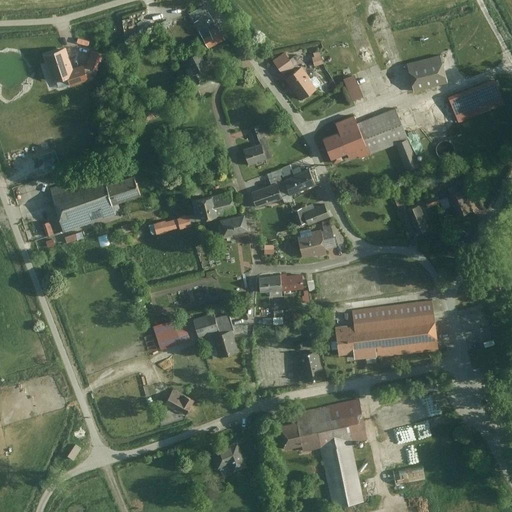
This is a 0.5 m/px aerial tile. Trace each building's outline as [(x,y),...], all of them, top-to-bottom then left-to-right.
[(191,14),(202,30),(216,21),(206,5),(191,14)] [(202,30),(200,32),(210,47),(226,37),(216,21),(202,30)] [(69,45),(45,52),(55,83),(71,78),(73,84),(90,78),(87,66),(76,69),(69,45)] [(212,70),(203,52),(183,61),(192,79),(212,70)] [(290,52),(276,60),(286,75),(299,67),(290,52)] [(445,55),(410,64),(417,91),(451,83),(445,55)] [(320,86),(307,65),(287,77),(301,99),(320,86)] [(380,67),(348,78),(356,100),(388,88),(380,67)] [(500,79),(454,96),(463,121),(509,104),(500,79)] [(410,140),(398,109),(361,123),(373,154),(399,144),(410,140)] [(341,132),(326,138),(334,158),(352,151),(354,158),(362,155),(363,158),(373,154),(361,123),(359,116),(338,124),(341,132)] [(399,144),(409,173),(421,168),(410,140),(399,144)] [(263,142),(245,149),(252,166),(269,160),(263,142)] [(312,168),(287,179),(295,196),(319,184),(312,168)] [(108,182),(114,202),(143,192),(137,173),(108,182)] [(108,182),(54,200),(64,233),(119,216),(114,202),(108,182)] [(278,183),(253,192),(258,208),(284,199),(278,183)] [(472,187),(451,195),(459,216),(480,208),(472,187)] [(221,193),(225,212),(240,208),(236,190),(221,193)] [(221,193),(203,197),(208,220),(226,216),(225,212),(221,193)] [(440,195),(426,200),(429,206),(442,201),(440,195)] [(330,204),(311,212),(313,220),(314,223),(335,215),(330,204)] [(423,204),(408,209),(417,233),(432,228),(423,204)] [(308,206),(297,210),(301,223),(313,220),(311,212),(308,206)] [(194,214),(182,216),(184,227),(196,224),(194,214)] [(244,214),(219,220),(223,236),(248,230),(244,214)] [(180,217),(160,222),(163,233),(182,228),(180,217)] [(53,221),(46,223),(50,234),(57,232),(53,221)] [(125,224),(128,232),(137,229),(134,221),(125,224)] [(337,236),(334,223),(325,225),(328,238),(337,236)] [(71,243),(87,236),(84,230),(68,237),(71,243)] [(98,236),(102,247),(111,244),(108,233),(98,236)] [(324,233),(301,238),(306,257),(328,252),(324,233)] [(52,248),(60,244),(56,237),(48,240),(52,248)] [(267,243),(267,253),(278,253),(278,243),(267,243)] [(289,274),(290,288),(309,286),(308,273),(289,274)] [(289,274),(263,277),(264,290),(290,288),(289,274)] [(353,311),(354,322),(437,314),(436,302),(353,311)] [(218,335),(236,329),(238,328),(233,312),(218,317),(216,312),(198,318),(203,335),(216,331),(218,335)] [(354,322),(340,324),(343,355),(440,345),(437,314),(354,322)] [(189,322),(179,326),(186,343),(195,339),(189,322)] [(170,328),(160,331),(166,348),(176,344),(170,328)] [(236,329),(218,335),(224,356),(243,351),(236,329)] [(323,349),(303,353),(308,382),(328,378),(323,349)] [(198,400),(175,389),(168,403),(191,414),(198,400)] [(359,401),(298,410),(299,422),(303,447),(304,451),(324,448),(356,443),(366,442),(359,401)] [(303,447),(299,422),(284,424),(288,449),(303,447)] [(256,427),(246,428),(247,439),(257,437),(256,427)] [(242,442),(215,453),(222,468),(232,464),(249,457),(242,442)] [(365,502),(356,443),(324,448),(333,507),(365,502)] [(249,457),(232,464),(236,473),(253,466),(249,457)] [(430,480),(429,468),(396,470),(397,483),(430,480)]
